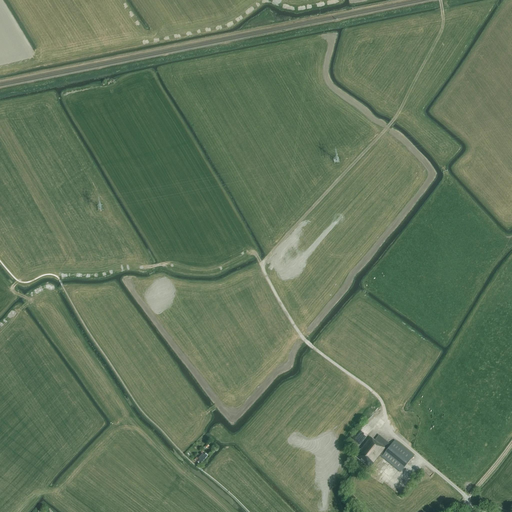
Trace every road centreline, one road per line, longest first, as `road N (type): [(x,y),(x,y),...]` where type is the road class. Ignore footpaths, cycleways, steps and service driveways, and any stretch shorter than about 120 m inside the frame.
road 1 (track): [(230,511),(131,416),(53,294),(26,297),(11,287),(43,269),(203,267),(242,249),(261,263)]
road 2 (track): [(385,428),(377,395),(305,339),(261,263),(398,116),(441,30),(440,0)]
